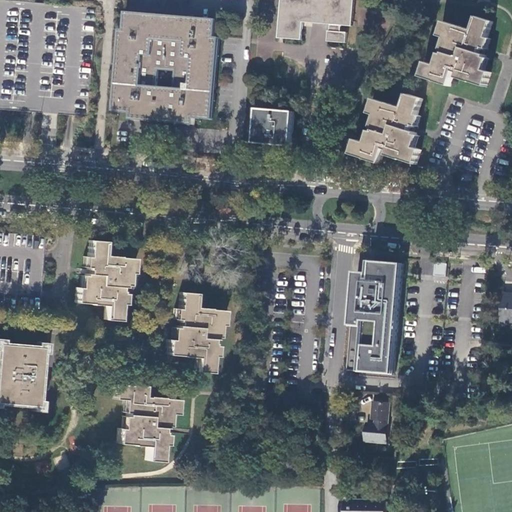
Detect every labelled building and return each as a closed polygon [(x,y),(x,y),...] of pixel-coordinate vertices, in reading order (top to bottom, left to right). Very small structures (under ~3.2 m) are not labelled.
[(0,0),(0,108),(30,111),(72,115),(89,116),(98,8),(0,0)] [(327,42),(347,44),(347,33),(342,33),(342,26),(353,27),(355,0),(282,0),(278,39),(302,41),(303,24),(330,26),(330,32),(327,42)] [(126,12),(125,29),(121,29),(114,111),(131,113),(131,119),(196,125),(196,118),(214,120),(221,37),(216,37),(218,19),(126,12)] [(486,58),(487,55),(483,54),(488,51),(488,38),(493,21),(479,16),(474,30),(446,22),(441,36),(451,39),(441,67),(437,65),(427,62),(422,76),(451,85),(456,70),(459,71),(457,77),(487,86),(491,72),(486,70),(483,69),(486,58)] [(417,164),(421,150),(416,148),(412,147),(416,133),(413,132),(418,116),(423,99),(407,94),(403,108),(374,99),(370,114),(380,117),(371,144),(357,140),(353,154),(382,163),(385,155),(386,150),(389,151),(388,155),(417,164)] [(293,146),(295,111),(258,109),(255,144),(293,146)] [(0,232),(0,307),(39,311),(40,296),(40,294),(41,275),(43,254),(45,236),(0,232)] [(88,269),(88,273),(85,273),(85,275),(81,275),(80,287),(76,287),(75,302),(89,303),(89,305),(104,306),(103,320),(120,321),(121,304),(126,305),(126,293),(122,292),(122,291),(121,291),(121,289),(121,287),(124,287),(124,285),(128,285),(129,273),(133,273),(134,258),(118,257),(118,256),(104,254),(105,240),(89,239),(88,256),(83,255),(82,267),(87,267),(87,269),(88,269)] [(349,370),(395,374),(400,313),(404,275),(404,264),(374,261),(372,279),(369,278),(370,273),(362,272),(357,272),(349,370)] [(448,263),(436,262),(435,276),(447,276),(448,263)] [(194,372),(212,373),(213,356),(217,357),(217,345),(214,345),(214,343),(213,343),(213,339),(216,339),(216,337),(220,337),(220,325),(224,325),(225,310),(210,309),(210,307),(196,307),(197,293),(179,292),(179,299),(180,299),(179,308),(174,308),(173,319),(177,320),(177,321),(178,322),(178,323),(178,325),(176,325),(176,327),(171,327),(171,339),(166,339),(165,355),(181,356),(181,357),(195,358),(194,372)] [(511,294),(503,294),(501,321),(511,321),(511,294)] [(29,412),(41,413),(42,400),(39,400),(40,383),(42,366),(43,354),(46,354),(47,342),(35,341),(35,345),(3,342),(4,338),(0,338),(0,405),(29,408),(29,412)] [(161,462),(162,445),(166,446),(167,435),(164,434),(164,432),(163,432),(163,430),(163,428),(165,429),(166,427),(169,427),(170,414),(177,415),(178,399),(163,398),(163,397),(156,396),(147,396),(147,397),(145,397),(144,397),(144,385),(129,384),(129,385),(113,384),(112,399),(123,400),(122,413),(126,413),(125,416),(119,416),(118,428),(117,428),(116,444),(131,445),(131,446),(145,447),(144,461),(161,462)] [(367,441),(388,442),(391,403),(374,401),(373,418),(377,418),(376,424),(368,423),(367,441)] [(347,511),(386,511),(387,500),(348,500),(347,511)]
